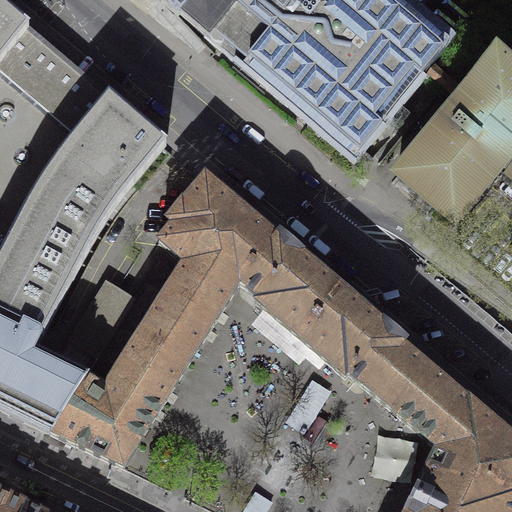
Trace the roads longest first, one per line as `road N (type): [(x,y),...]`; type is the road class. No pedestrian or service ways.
road 1 (tertiary): [(511,376),(70,0)]
road 2 (tertiary): [(0,454),(118,511)]
